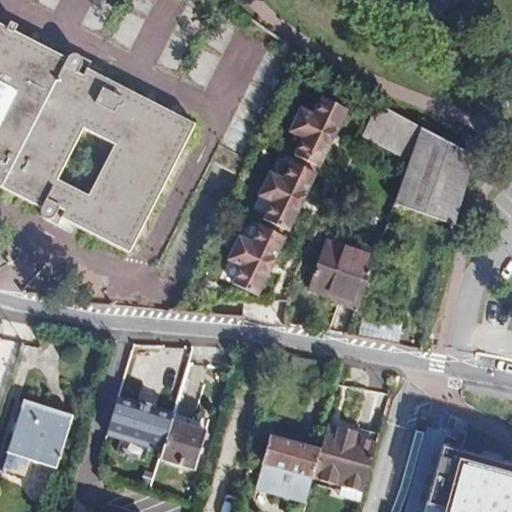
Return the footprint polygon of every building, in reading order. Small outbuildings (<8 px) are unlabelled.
[(16,29),(22,17),(14,12),(8,25),(0,20),(0,185),(58,215),(62,207),(69,210),(64,218),(133,252),(198,121),(89,66),(85,74),(79,70),(83,62),(16,29)] [(89,66),(83,62),(79,70),(85,74),(89,66)] [(352,110),(330,99),(321,116),(308,109),(296,131),(310,138),(301,156),(308,159),(304,166),(298,162),(289,180),(275,173),(264,195),(277,202),(268,219),(275,223),(272,229),(265,226),(256,243),(243,237),(231,259),(245,266),(236,283),(258,294),(287,237),(281,234),(284,227),(291,231),(320,174),(313,170),(316,163),(323,167),(352,110)] [(414,159),(426,126),(383,103),(367,135),(414,159)] [(398,204),(457,222),(476,154),(426,126),(414,159),(398,204)] [(247,175),(255,159),(222,142),(214,158),(247,175)] [(62,207),(58,215),(64,218),(69,210),(62,207)] [(334,293),(362,303),(378,259),(330,243),(313,291),(332,298),(334,293)] [(395,342),(398,328),(360,319),(357,333),(395,342)] [(35,459),(58,465),(73,418),(26,402),(4,471),(30,479),(35,459)] [(156,417),(117,405),(106,441),(161,459),(174,414),(175,412),(159,407),(156,417)] [(161,459),(159,462),(195,473),(209,425),(174,414),(161,459)] [(342,427),(330,424),(326,438),(338,441),(342,427)] [(376,443),(379,432),(358,426),(356,432),(355,437),(376,443)] [(323,449),(315,479),(342,486),(344,478),(365,483),(376,443),(355,437),(356,432),(342,427),(338,441),(326,438),(323,449)] [(258,487),(308,501),(315,479),(323,449),(272,436),(258,487)] [(511,449),(472,439),(468,452),(511,464),(511,449)] [(511,511),(511,464),(468,452),(436,443),(418,511),(511,511)] [(342,486),(362,492),(365,483),(344,478),(342,486)]
